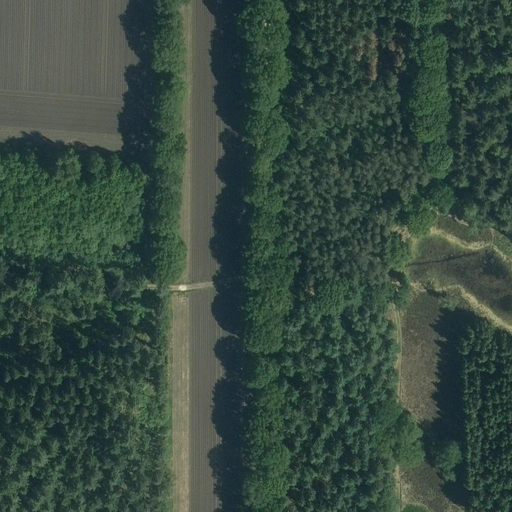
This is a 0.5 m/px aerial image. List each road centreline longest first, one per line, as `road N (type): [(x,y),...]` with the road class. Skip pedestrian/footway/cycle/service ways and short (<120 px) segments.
road 1 (track): [(0,290),(391,277)]
road 2 (track): [(396,511),(389,218),(401,191),(452,156)]
road 3 (track): [(266,0),(267,287)]
road 4 (track): [(511,224),(472,226),(453,205),(449,0)]
road 5 (track): [(269,511),(267,287)]
